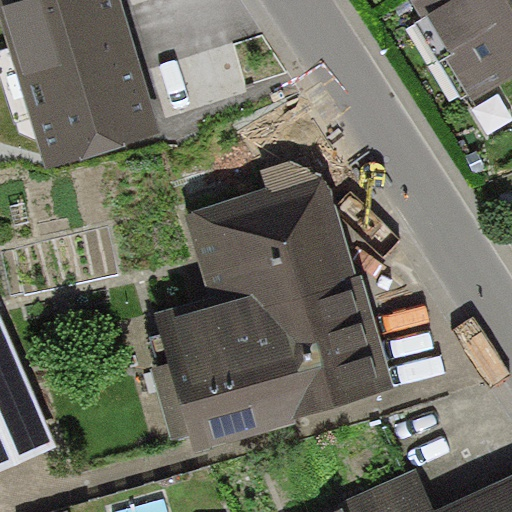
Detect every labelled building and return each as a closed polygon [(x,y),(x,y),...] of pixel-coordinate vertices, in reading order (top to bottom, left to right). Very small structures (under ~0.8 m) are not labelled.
[(0,0),(0,18),(49,172),(162,136),(118,0),(0,0)] [(511,0),(408,0),(474,107),(511,84),(511,0)] [(236,134),(273,193),(327,178),(331,191),(357,176),(305,93),(236,134)] [(189,438),(194,455),(398,396),(363,277),(356,279),(331,191),(327,178),(273,193),(186,218),(210,300),(154,316),(170,368),(152,374),(173,443),(189,438)] [(0,316),(0,471),(55,448),(0,316)] [(434,511),(416,470),(340,503),(344,511),(434,511)] [(511,511),(511,478),(435,511),(511,511)]
